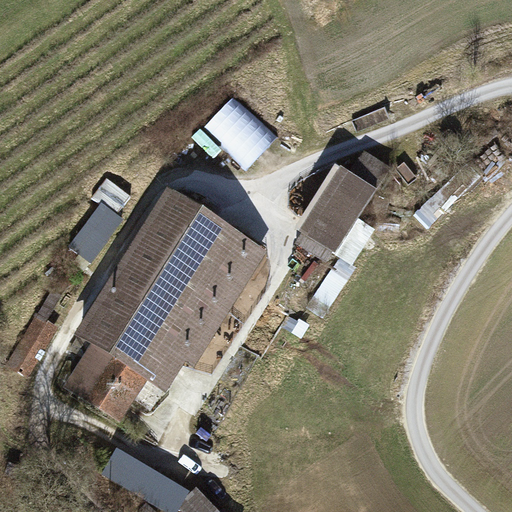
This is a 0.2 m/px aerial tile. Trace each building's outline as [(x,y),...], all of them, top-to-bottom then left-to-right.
[(253,171),(279,142),(234,101),(208,129),(253,171)] [(366,176),(359,175),(322,236),(363,261),(415,176),(379,155),(366,176)] [(95,267),(128,223),(120,216),(134,198),(110,179),(96,197),(104,203),(70,247),(95,267)] [(286,253),(184,189),(90,337),(112,351),(86,392),(137,424),(163,383),(183,395),(202,366),(211,371),(286,253)] [(44,314),(11,367),(35,382),(68,328),(44,314)] [(230,511),(210,489),(189,508),(191,511),(230,511)]
